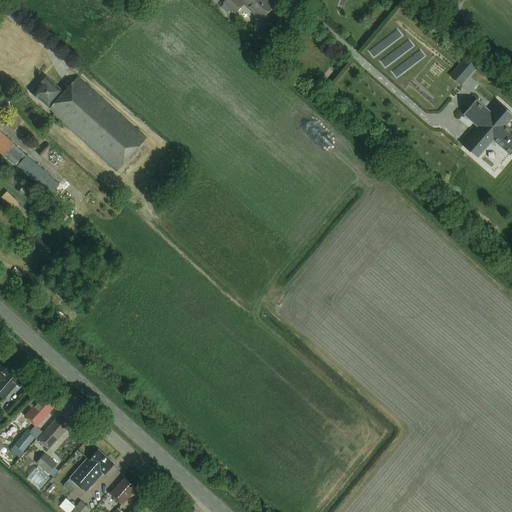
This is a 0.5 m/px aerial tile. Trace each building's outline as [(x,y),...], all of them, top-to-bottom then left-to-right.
[(237,0),(225,0),(222,4),(234,14),(243,4),(260,20),(274,5),(267,0),(241,0),(240,2),(237,0)] [(40,84),(32,93),(33,94),(34,96),(36,97),(38,98),(39,99),(39,98),(48,106),(52,101),(55,103),(50,108),(56,113),(55,115),(117,170),(146,137),(78,76),(58,98),(56,96),(62,90),(46,76),(45,77),(43,78),(41,80),(41,82),(40,83),(40,84)] [(0,106),(10,104),(8,98),(0,99),(0,106)] [(493,141),(510,155),(511,152),(511,129),(506,125),(511,118),(511,113),(498,102),(490,111),(476,99),(462,114),(477,127),(462,145),(477,158),(493,141)] [(21,160),(25,155),(0,132),(0,153),(14,166),(20,159),(21,160)] [(179,154),(171,147),(167,152),(174,159),(179,154)] [(25,155),(21,160),(16,166),(48,196),(58,185),(25,155)] [(18,203),(18,202),(7,192),(2,197),(13,207),(18,203)] [(55,232),(68,217),(62,211),(49,226),(55,232)] [(31,373),(14,358),(1,372),(0,371),(0,396),(4,400),(16,385),(20,388),(28,379),(27,378),(31,373)] [(37,427),(55,406),(43,396),(25,416),(35,425),(37,427)] [(49,449),(71,425),(60,416),(38,439),(49,449)] [(42,432),(37,427),(35,425),(28,433),(26,431),(10,451),(17,457),(34,437),(36,439),(42,432)] [(104,473),(113,463),(98,449),(89,460),(87,458),(70,477),(86,491),(102,472),(104,473)] [(57,463),(52,458),(45,452),(36,462),(49,473),(50,472),(53,474),(57,470),(54,466),(57,463)] [(43,488),(53,477),(40,466),(30,477),(43,488)] [(123,504),(137,488),(125,477),(111,493),(123,504)] [(87,511),(91,508),(81,499),(70,511),(87,511)]
